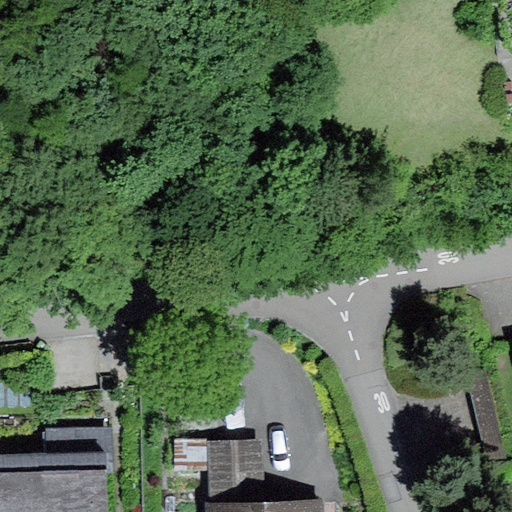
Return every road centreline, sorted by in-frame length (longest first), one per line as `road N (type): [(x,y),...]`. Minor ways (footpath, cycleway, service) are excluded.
road 1 (residential): [(0,328),(329,291)]
road 2 (residential): [(329,291),(377,438),(412,511)]
road 3 (residential): [(329,291),(511,254)]
